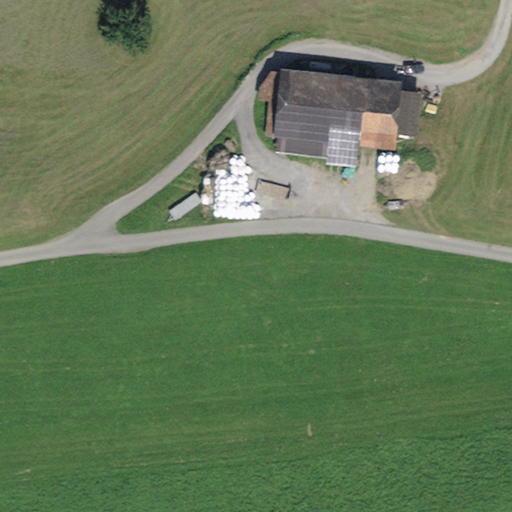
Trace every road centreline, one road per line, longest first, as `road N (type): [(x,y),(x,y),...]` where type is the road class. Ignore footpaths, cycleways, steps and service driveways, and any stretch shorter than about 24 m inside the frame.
road 1 (track): [(511,4),(494,53),(461,75),(433,79),(354,50),(286,53),(181,165),(115,210),(96,245)]
road 2 (unclassified): [(511,253),(344,225),(277,224),(0,256)]
